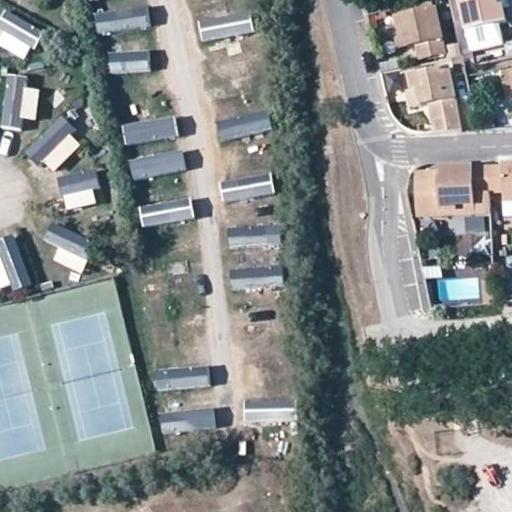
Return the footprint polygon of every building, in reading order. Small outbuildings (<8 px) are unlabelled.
[(0,0),(0,32),(34,51),(47,28),(0,0)] [(98,37),(151,23),(144,0),(92,14),(98,37)] [(450,0),(442,0),(445,11),(452,10),(450,0)] [(461,0),(467,28),(507,21),(504,5),(499,7),(497,0),(461,0)] [(206,44),(256,30),(250,8),(200,22),(206,44)] [(409,46),(420,45),(442,40),(436,8),(397,16),(401,30),(407,30),(409,46)] [(401,30),(396,31),(399,49),(409,46),(407,30),(401,30)] [(442,40),(420,45),(422,56),(445,51),(442,40)] [(152,42),(102,55),(107,76),(157,64),(152,42)] [(209,89),(252,84),(248,53),(205,58),(209,89)] [(511,65),(501,67),(504,74),(511,73),(511,65)] [(422,106),(433,104),(445,101),(451,133),(462,132),(449,67),(410,75),(413,90),(418,90),(422,106)] [(34,86),(9,81),(0,122),(0,136),(25,141),(34,86)] [(128,85),(130,99),(150,97),(149,83),(128,85)] [(411,109),(422,106),(418,90),(413,90),(408,91),(411,109)] [(445,101),(433,104),(439,133),(451,133),(445,101)] [(217,136),(271,126),(267,105),(213,115),(217,136)] [(90,130),(72,112),(31,149),(51,169),(90,130)] [(123,141),(175,134),(172,112),(120,119),(123,141)] [(486,112),(474,115),(478,132),(490,130),(486,112)] [(222,167),(276,158),(272,137),(218,145),(222,167)] [(176,152),(126,159),(130,183),(180,175),(176,152)] [(511,165),(489,167),(490,193),(505,193),(507,204),(511,202),(511,165)] [(490,193),(489,167),(439,170),(440,177),(417,179),(419,212),(442,211),(457,211),(457,205),(474,205),(476,209),(491,209),(490,193)] [(53,214),(104,192),(95,168),(43,188),(53,214)] [(226,182),(231,206),(279,196),(274,172),(226,182)] [(491,209),(492,214),(511,213),(511,202),(507,204),(505,193),(490,193),(491,209)] [(95,203),(76,208),(80,223),(99,218),(95,203)] [(136,228),(189,225),(188,203),(135,206),(136,228)] [(442,211),(441,217),(492,214),(491,209),(476,209),(474,205),(457,205),(457,211),(442,211)] [(228,219),(229,242),(275,240),(274,217),(228,219)] [(40,248),(90,275),(103,253),(56,224),(40,248)] [(36,291),(15,239),(0,244),(0,274),(9,300),(36,291)] [(438,270),(437,258),(425,260),(427,270),(438,270)] [(231,269),(231,290),(284,291),(284,269),(231,269)] [(142,302),(195,293),(191,270),(138,279),(142,302)] [(486,302),(496,301),(495,285),(485,285),(486,302)] [(236,337),(289,334),(288,313),(235,316),(236,337)] [(151,358),(205,352),(203,329),(148,335),(151,358)] [(243,354),(244,377),(289,376),(289,354),(243,354)] [(207,366),(156,372),(160,409),(183,406),(182,392),(209,388),(207,366)] [(244,422),(263,421),(264,433),(292,431),(290,399),(243,401),(244,422)]
